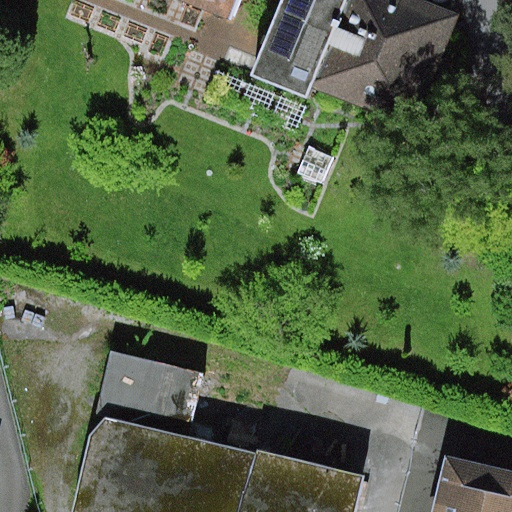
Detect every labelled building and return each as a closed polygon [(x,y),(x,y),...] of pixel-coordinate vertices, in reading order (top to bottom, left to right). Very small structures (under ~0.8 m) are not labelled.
[(170,0),(234,25),(243,0),(170,0)] [(285,0),(254,77),(311,100),(316,88),(416,128),(461,16),(421,0),(285,0)] [(38,319),(3,311),(0,325),(0,331),(34,339),(38,319)] [(190,438),(206,375),(114,353),(99,416),(75,511),(358,511),(367,477),(260,451),(259,454),(190,438)] [(236,383),(211,377),(207,394),(232,400),(236,383)] [(511,511),(511,469),(448,455),(434,511),(511,511)]
